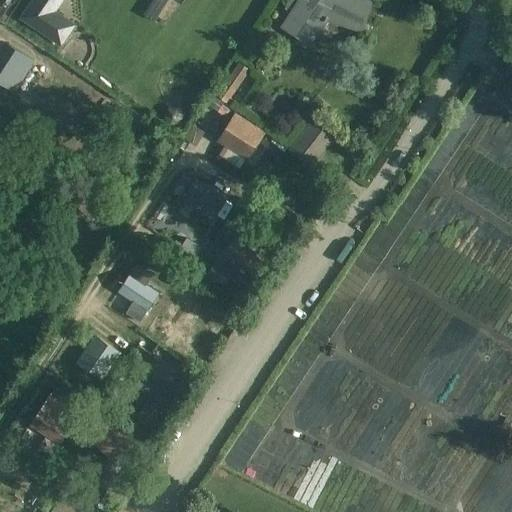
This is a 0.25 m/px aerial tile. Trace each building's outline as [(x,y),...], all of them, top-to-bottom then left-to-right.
[(62,0),(33,0),(21,20),(60,46),(75,24),(55,11),(62,0)] [(160,0),(154,0),(147,11),(159,18),(168,5),(160,0)] [(231,0),(252,15),(262,0),(231,0)] [(373,3),(368,0),(291,0),(287,7),(296,13),(295,15),(321,32),(329,21),(364,32),(373,3)] [(6,42),(0,52),(0,82),(15,92),(35,61),(6,42)] [(250,70),(240,63),(226,83),(236,90),(250,70)] [(169,108),(165,116),(170,123),(180,123),(183,115),(178,107),(169,108)] [(265,134),(237,114),(218,141),(247,160),(265,134)] [(335,138),(312,121),(291,150),(314,167),(335,138)] [(194,125),(185,139),(195,146),(205,132),(194,125)] [(196,177),(182,199),(212,218),(226,196),(196,177)] [(175,206),(165,229),(185,237),(195,214),(175,206)] [(187,237),(180,248),(200,261),(207,250),(187,237)] [(263,257),(234,237),(221,254),(212,269),(229,280),(238,266),(251,274),(263,257)] [(175,272),(169,279),(179,287),(185,279),(175,272)] [(130,274),(119,291),(133,300),(126,312),(140,321),(159,292),(130,274)] [(196,300),(175,341),(198,353),(219,313),(196,300)] [(76,358),(103,377),(122,351),(95,332),(76,358)] [(142,375),(130,393),(146,403),(138,415),(150,424),(159,412),(160,413),(172,394),(142,375)] [(75,408),(52,394),(30,426),(61,445),(72,426),(66,422),(75,408)] [(108,416),(89,439),(121,467),(140,444),(108,416)]
